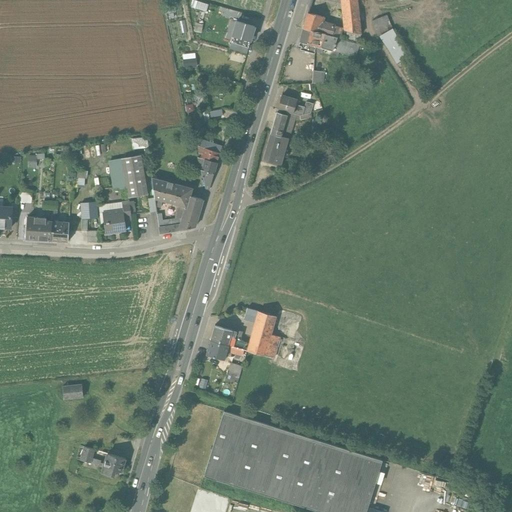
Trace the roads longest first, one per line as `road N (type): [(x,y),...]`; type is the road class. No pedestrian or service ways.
road 1 (track): [(511,43),(343,161),(292,189),(244,201)]
road 2 (primary): [(219,233),(136,511)]
road 3 (primary): [(288,0),(219,233)]
road 4 (residential): [(219,233),(107,253),(0,246)]
